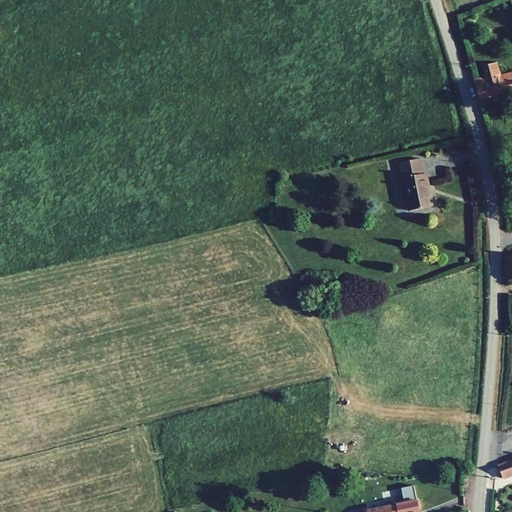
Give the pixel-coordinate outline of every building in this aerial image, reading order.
[(487,78),(474,80),(480,100),(511,90),(511,73),(503,76),(498,63),(483,67),(487,78)] [(511,139),(494,145),(497,153),(511,148),(511,139)] [(414,162),(406,164),(418,211),(430,208),(422,177),(418,178),(414,162)] [(406,164),(391,168),(403,215),(418,211),(406,164)] [(511,457),(503,461),(506,472),(511,469),(511,457)]
